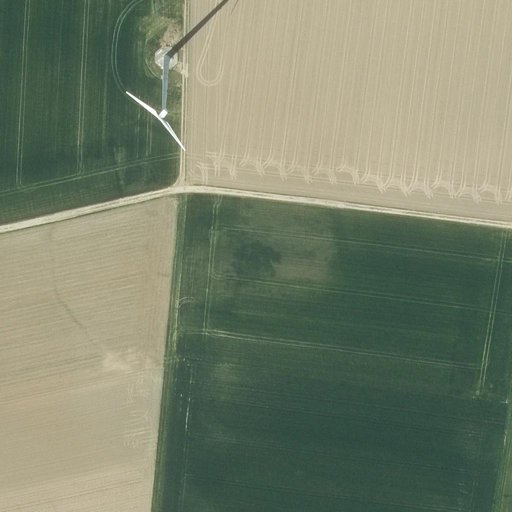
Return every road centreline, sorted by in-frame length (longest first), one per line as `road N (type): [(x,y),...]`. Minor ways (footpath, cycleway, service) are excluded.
road 1 (track): [(182,185),(159,511)]
road 2 (track): [(0,227),(182,185)]
road 3 (track): [(182,185),(186,0)]
